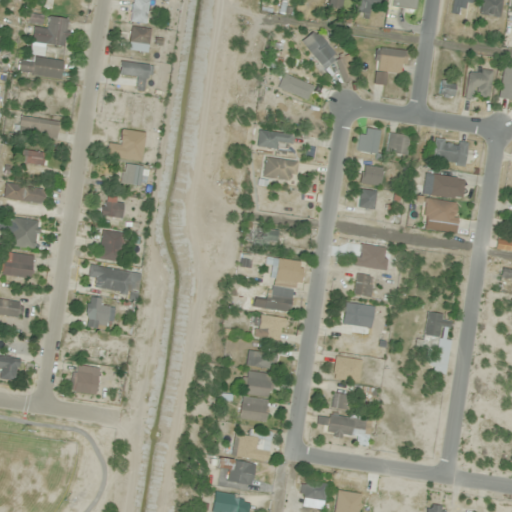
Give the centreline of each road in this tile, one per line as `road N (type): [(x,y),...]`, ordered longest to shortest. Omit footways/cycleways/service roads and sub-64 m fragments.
road 1 (residential): [(44,408),(106,0)]
road 2 (residential): [(284,511),(347,110)]
road 3 (residential): [(503,129),(449,473)]
road 4 (residential): [(511,484),(295,450)]
road 5 (residential): [(503,129),(347,110)]
road 6 (residential): [(0,400),(124,420)]
